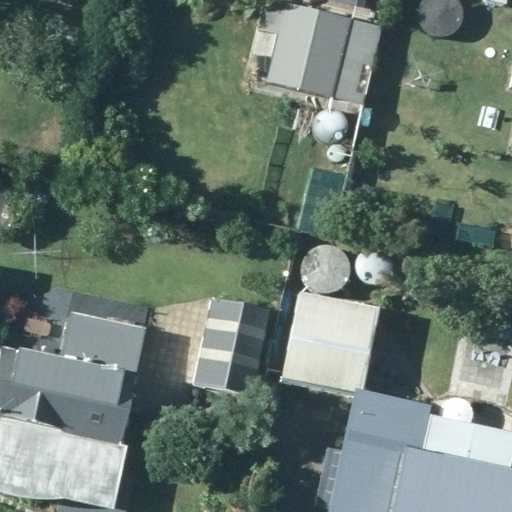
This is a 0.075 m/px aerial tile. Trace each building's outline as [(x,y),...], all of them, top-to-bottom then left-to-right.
[(328,99),(349,19),(270,0),(264,0),(257,31),(276,36),(264,83),(328,99)] [(511,0),(481,0),(481,4),(506,9),(507,0),(511,0)] [(511,511),(511,456),(508,473),(418,453),(429,409),(359,393),(377,313),(300,295),(282,381),(353,397),(327,511),(511,511)] [(250,396),(268,315),(211,302),(193,385),(250,396)] [(145,331),(69,315),(59,359),(0,347),(0,489),(107,511),(113,511),(127,446),(121,444),(145,331)]
